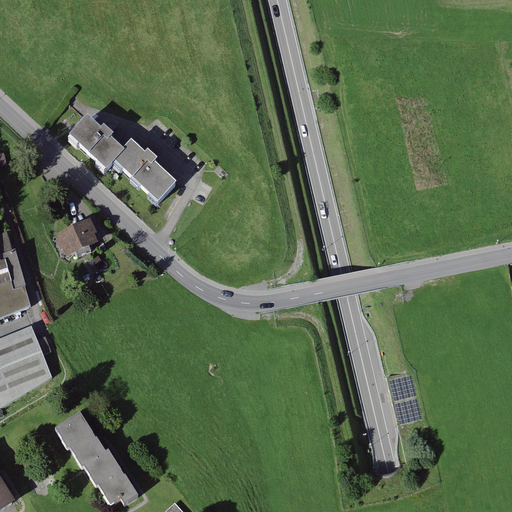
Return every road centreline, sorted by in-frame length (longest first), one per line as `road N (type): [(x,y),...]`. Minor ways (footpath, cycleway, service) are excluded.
road 1 (tertiary): [(511,255),(281,301),(231,303),(174,268),(0,108)]
road 2 (trunk): [(278,0),(398,511)]
